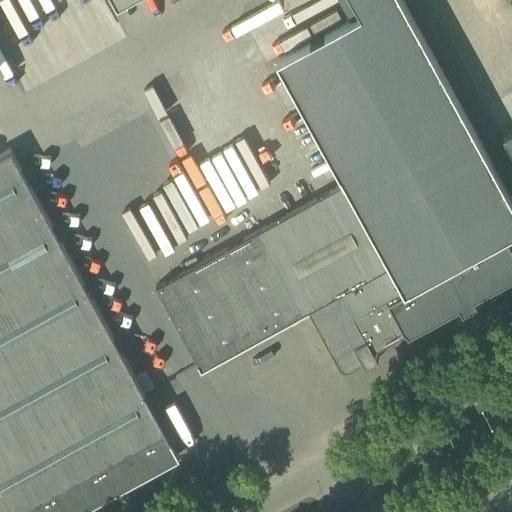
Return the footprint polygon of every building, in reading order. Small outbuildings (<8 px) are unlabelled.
[(277,57),(345,180),(405,289),(388,299),(406,330),(408,334),(425,325),(511,277),(511,245),(506,234),(511,231),(511,197),(404,0),(356,0),(362,11),(277,57)] [(511,132),(502,137),(511,154),(511,132)] [(12,148),(0,154),(0,336),(91,503),(179,455),(12,148)] [(373,348),(406,330),(388,299),(405,289),(345,180),(263,225),(227,245),(191,265),(155,285),(201,367),(244,344),(273,328),(309,308),(339,362),(341,365),(344,367),(347,367),(350,366),(376,352),(373,348)] [(74,511),(91,503),(0,336),(0,510),(1,511),(74,511)]
